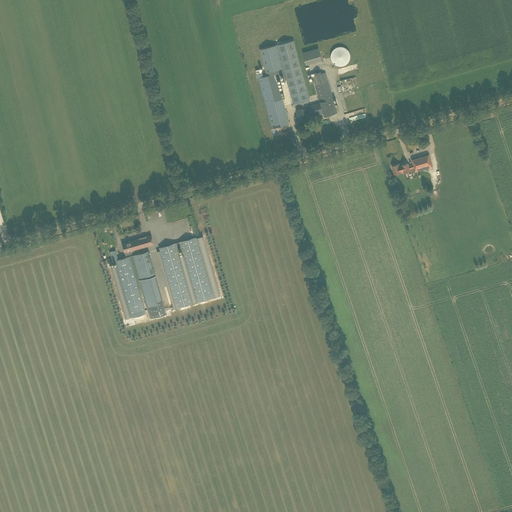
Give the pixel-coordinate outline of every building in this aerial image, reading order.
[(310,99),(294,40),(278,45),(260,49),(267,76),(263,77),(260,77),(274,128),(286,125),(289,124),(276,76),(283,75),(285,80),(291,104),(310,99)] [(345,48),(342,47),(338,47),(335,48),(333,50),(331,53),(330,56),(331,59),(332,62),(334,64),(337,66),(340,66),(343,66),(346,65),(348,63),(350,60),(350,57),(350,54),(349,51),(347,49),(345,48)] [(320,48),(304,52),(307,64),(324,60),(320,48)] [(328,81),(325,73),(312,76),(315,85),(318,96),(318,98),(320,103),(313,105),(297,109),(299,118),(298,118),(299,122),(306,121),(305,116),(310,115),(310,117),(324,113),(325,117),(337,113),(336,108),(328,81)] [(395,170),(396,174),(401,172),(403,171),(404,173),(410,171),(410,169),(414,168),(415,172),(432,167),(429,155),(411,160),(413,164),(409,165),(408,163),(401,165),(399,166),(399,164),(392,166),(393,171),(395,170)] [(122,244),(125,255),(131,254),(130,251),(153,244),(151,235),(128,242),(122,244)] [(176,308),(213,297),(195,237),(159,248),(176,308)] [(150,319),(166,314),(149,251),(132,256),(150,319)] [(145,314),(143,307),(129,256),(122,258),(117,260),(118,264),(114,265),(129,318),(145,314)]
